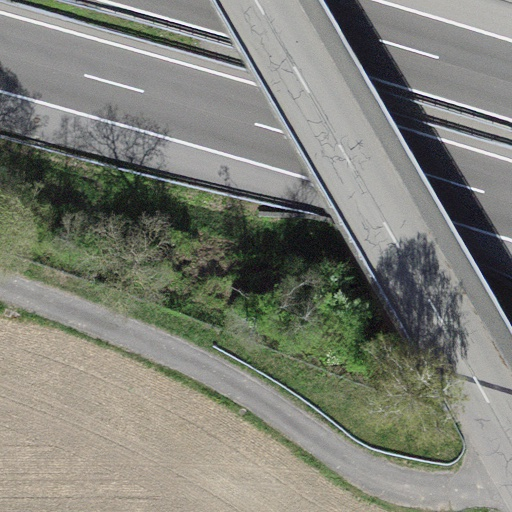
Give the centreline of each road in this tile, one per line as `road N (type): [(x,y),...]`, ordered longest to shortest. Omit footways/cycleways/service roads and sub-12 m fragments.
road 1 (track): [(0,283),(217,375),(385,480),(451,491),(511,461)]
road 2 (motorway): [(0,51),(511,201)]
road 3 (tertiary): [(511,442),(255,0)]
road 4 (motorway): [(511,80),(242,0)]
